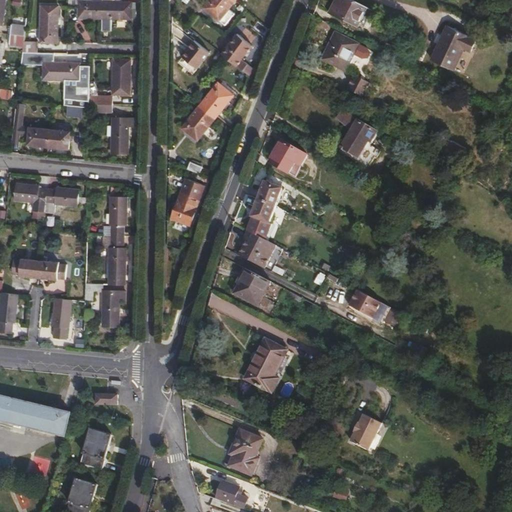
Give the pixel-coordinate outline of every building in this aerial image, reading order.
[(80,1),(80,0),(69,0),(70,6),(80,6),(80,17),(103,18),(103,2),(80,1)] [(238,1),(236,0),(212,0),(206,8),(214,14),(221,21),(228,25),(237,14),(231,9),(238,1)] [(366,28),(375,10),(354,0),(338,0),(332,12),(366,28)] [(103,2),(103,18),(133,19),(134,3),(103,2)] [(59,6),(43,6),(42,42),(58,42),(59,6)] [(214,14),(211,17),(219,23),(221,21),(214,14)] [(479,37),(450,23),(434,57),(456,68),(467,46),(473,50),(479,37)] [(14,26),(13,36),(27,38),(28,27),(14,26)] [(326,59),(348,70),(361,44),(339,33),(326,59)] [(240,35),(224,54),(239,66),(255,47),(240,35)] [(25,48),(26,41),(27,38),(13,36),(11,46),(25,48)] [(184,56),(200,69),(213,52),(197,40),(184,56)] [(25,52),(39,52),(39,41),(26,41),(25,48),(25,52)] [(115,93),(132,93),(132,64),(129,64),(129,59),(116,59),(115,93)] [(244,61),(239,67),(250,75),(255,69),(244,61)] [(46,62),(45,79),(82,79),(82,71),(86,71),(86,62),(82,62),(82,63),(46,62)] [(347,88),(364,95),(370,79),(353,73),(347,88)] [(84,81),(83,106),(91,107),(91,103),(91,95),(92,81),(84,81)] [(221,84),(203,106),(218,118),(236,96),(221,84)] [(2,98),(14,99),(15,90),(3,88),(2,98)] [(91,95),(91,103),(100,103),(114,104),(115,96),(99,95),(91,95)] [(218,118),(203,106),(186,128),(201,141),(218,118)] [(365,121),(351,107),(342,115),(356,129),(346,146),(362,156),(373,140),(376,142),(382,132),(365,121)] [(136,117),(115,116),(114,151),(130,151),(131,125),(136,125),(136,117)] [(16,126),(14,140),(21,141),(23,127),(16,126)] [(51,146),(52,130),(32,128),(30,143),(51,146)] [(73,132),(52,130),(51,146),(71,148),(73,132)] [(310,156),(284,140),(272,161),(291,173),(298,161),(304,165),(310,156)] [(204,167),(193,162),(190,168),(202,173),(204,167)] [(188,180),(174,218),(192,225),(207,187),(188,180)] [(267,181),(260,199),(278,207),(285,189),(267,181)] [(49,201),(50,188),(41,188),(41,186),(19,184),(17,200),(39,202),(39,200),(49,201)] [(49,201),(48,212),(58,213),(58,203),(80,206),(81,190),(60,187),(60,189),(50,188),(49,201)] [(113,236),(125,237),(125,225),(128,225),(129,197),(112,197),(112,224),(114,224),(113,236)] [(278,207),(260,199),(254,217),(255,218),(249,230),(265,238),(272,224),(278,207)] [(242,251),(267,264),(277,245),(265,238),(249,230),(244,239),(247,240),(242,251)] [(113,236),(104,236),(103,248),(110,248),(109,285),(126,285),(127,247),(125,247),(125,237),(113,236)] [(266,268),(267,264),(242,251),(240,255),(266,268)] [(22,278),(40,280),(42,263),(24,261),(23,262),(16,262),(15,275),(22,276),(22,278)] [(42,263),(40,280),(59,282),(59,280),(67,281),(68,268),(60,267),(61,265),(42,263)] [(260,305),(272,282),(247,269),(239,284),(242,285),(238,294),(260,305)] [(105,293),(105,291),(105,285),(87,285),(86,306),(94,306),(94,292),(105,293)] [(376,311),(382,301),(360,289),(353,303),(366,311),(368,307),(376,311)] [(126,292),(105,291),(105,293),(104,327),(120,327),(120,300),(126,300),(126,292)] [(315,309),(317,305),(314,303),(295,293),(293,297),(315,309)] [(3,321),(2,332),(14,334),(16,322),(19,323),(22,296),(5,294),(1,321),(3,321)] [(57,327),(56,338),(68,339),(69,328),(71,328),(73,301),(58,300),(55,327),(57,327)] [(390,307),(384,322),(399,327),(405,312),(390,307)] [(290,351),(268,339),(248,379),(274,392),(281,380),(276,377),(290,351)] [(105,366),(104,377),(115,378),(116,374),(126,376),(127,369),(105,366)] [(104,389),(104,394),(97,393),(96,403),(121,405),(122,390),(104,389)] [(0,419),(67,436),(72,413),(0,395),(0,419)] [(390,412),(373,403),(369,411),(367,410),(362,419),(363,420),(358,429),(376,438),(390,412)] [(114,436),(93,429),(83,464),(104,471),(114,436)] [(256,456),(263,439),(241,429),(232,448),(236,450),(230,465),(252,475),(260,458),(256,456)] [(93,511),(101,486),(80,479),(69,511),(93,511)] [(240,487),(224,481),(217,496),(234,503),(244,507),(248,497),(238,493),(240,487)] [(325,490),(313,485),(310,492),(322,497),(325,490)] [(336,487),(333,496),(346,500),(349,491),(336,487)]
